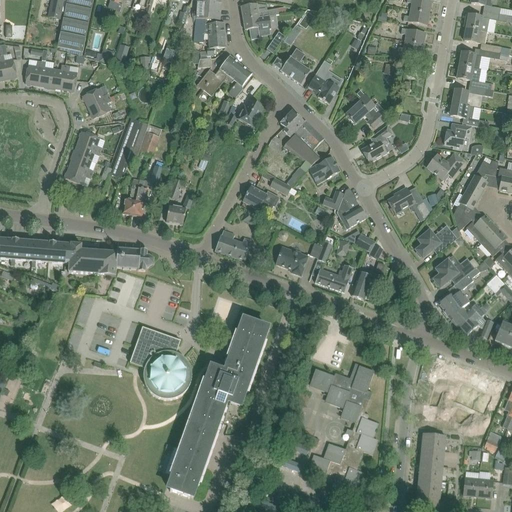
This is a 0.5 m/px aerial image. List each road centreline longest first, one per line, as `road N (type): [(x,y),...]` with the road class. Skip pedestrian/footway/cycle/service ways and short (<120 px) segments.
road 1 (residential): [(419,337),(199,254)]
road 2 (residential): [(360,190),(407,163),(424,141),(452,0)]
road 3 (residential): [(199,254),(285,95)]
road 4 (residential): [(393,511),(399,424),(419,337)]
road 5 (residential): [(34,216),(63,118),(47,102),(0,100)]
road 6 (residential): [(199,254),(34,216)]
road 7 (residential): [(419,337),(423,308),(414,281),(360,190)]
road 8 (residential): [(360,190),(327,132),(285,95)]
